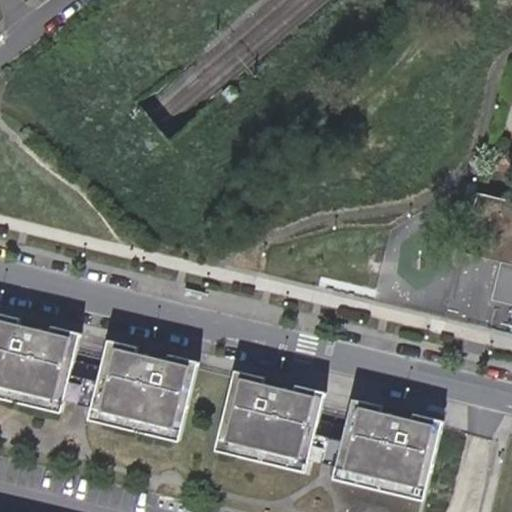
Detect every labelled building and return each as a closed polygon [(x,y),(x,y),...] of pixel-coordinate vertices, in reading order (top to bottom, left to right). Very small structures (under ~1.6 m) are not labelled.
[(472,231),(467,255),(505,264),(509,246),(511,232),(511,203),(481,196),(479,204),(496,208),(489,235),(472,231)] [(479,204),(472,231),(489,235),(496,208),(479,204)] [(496,300),(511,303),(511,232),(509,246),(505,264),(496,300)] [(77,335),(2,316),(0,324),(0,381),(62,397),(77,335)] [(192,363),(121,346),(106,408),(178,425),(192,363)] [(320,394),(246,376),(232,438),(305,455),(320,394)] [(437,422),(362,402),(346,473),(421,492),(437,422)]
